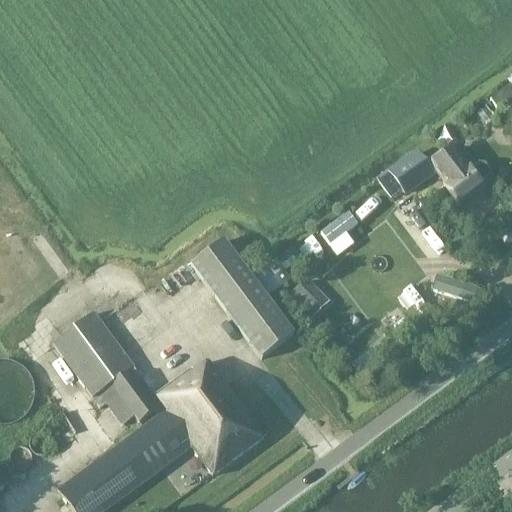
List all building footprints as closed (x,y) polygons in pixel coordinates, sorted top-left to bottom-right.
[(511,89),(508,85),(487,100),(495,111),(511,97),(511,89)] [(442,187),(458,207),(482,189),(480,186),(489,179),(490,173),(484,165),(478,165),(469,172),(466,169),(464,166),(470,161),(462,150),(455,155),(452,150),(440,159),(446,167),(436,174),(444,185),(442,187)] [(400,191),(404,196),(432,176),(417,155),(378,183),(390,200),(400,191)] [(372,197),(359,206),(375,229),(388,220),(372,197)] [(475,210),(483,221),(494,213),(486,201),(475,210)] [(400,216),(411,232),(429,221),(419,204),(400,216)] [(347,214),(320,236),(329,248),(356,227),(347,214)] [(223,242),(189,268),(259,363),(276,349),(293,336),(265,299),(250,279),(223,242)] [(291,249),(277,260),(283,268),(294,260),(297,257),(291,249)] [(284,272),(274,279),(282,289),(291,282),(285,274),(284,272)] [(434,278),(430,292),(472,305),(476,290),(434,278)] [(349,328),(366,332),(370,314),(352,311),(349,328)] [(265,440),(208,362),(154,399),(132,369),(133,368),(93,315),(52,346),(91,401),(98,411),(105,405),(121,428),(132,418),(138,426),(154,414),(157,418),(56,493),(70,511),(107,511),(190,451),(211,479),(265,440)] [(345,348),(331,329),(321,337),(335,356),(345,348)] [(370,346),(346,364),(354,375),(378,356),(370,346)] [(36,433),(43,446),(80,428),(74,414),(36,433)]
